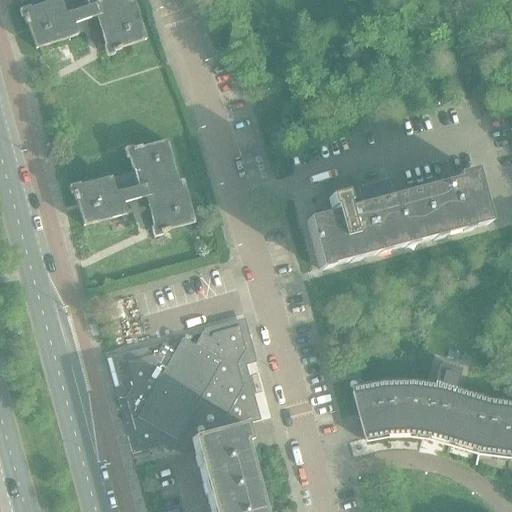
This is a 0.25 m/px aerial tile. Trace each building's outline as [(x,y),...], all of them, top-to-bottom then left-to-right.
[(60,0),(57,0),(23,11),(24,16),(23,17),(26,25),(27,24),(35,49),(77,36),(77,35),(73,24),(96,17),(106,46),(110,45),(113,52),(121,50),(120,48),(146,40),(132,0),(84,0),(87,7),(65,15),(60,0)] [(123,203),(137,200),(146,197),(154,227),(158,226),(160,234),(169,231),(168,230),(194,223),(182,180),(177,182),(166,141),(141,148),(140,146),(132,149),(134,156),(130,157),(130,158),(137,187),(115,193),(110,178),(73,188),(74,192),(73,193),(75,201),(76,201),(83,226),(126,215),(123,203)] [(319,270),(487,225),(473,172),(456,177),(457,182),(363,207),(354,175),(354,177),(327,184),(331,198),(328,199),(331,210),(333,209),(335,215),(306,222),(319,270)] [(245,350),(239,327),(213,334),(210,338),(202,333),(195,345),(217,359),(225,345),(232,350),(241,347),(245,350)] [(200,399),(213,376),(222,362),(217,359),(195,345),(182,338),(175,351),(160,377),(170,383),(157,407),(160,409),(151,425),(162,432),(176,440),(191,415),(202,412),(208,403),(200,399)] [(157,407),(170,383),(160,377),(175,351),(163,344),(157,354),(127,362),(133,385),(130,391),(157,407)] [(243,387),(237,364),(245,350),(241,347),(232,350),(225,345),(217,359),(222,362),(213,376),(240,392),(243,387)] [(443,438),(459,396),(462,390),(454,387),(459,371),(440,365),(435,383),(440,383),(439,390),(431,434),(429,440),(429,441),(441,444),(443,438)] [(227,414),(240,392),(213,376),(200,399),(208,403),(227,414)] [(387,437),(382,387),(381,380),(352,386),(353,392),(366,441),(387,437)] [(408,437),(411,386),(411,380),(381,380),(382,387),(387,437),(408,437)] [(431,434),(439,390),(440,383),(435,383),(411,380),(411,386),(408,437),(429,440),(431,434)] [(478,448),(488,404),(490,398),(462,390),(459,396),(443,438),(441,444),(477,455),(477,454),(478,448)] [(151,425),(160,409),(157,407),(130,391),(125,399),(137,445),(157,440),(162,432),(151,425)] [(508,458),(510,407),(511,401),(490,398),(488,404),(478,448),(477,454),(491,456),(508,458)] [(262,511),(244,444),(249,442),(244,425),(192,439),(210,511),(262,511)]
